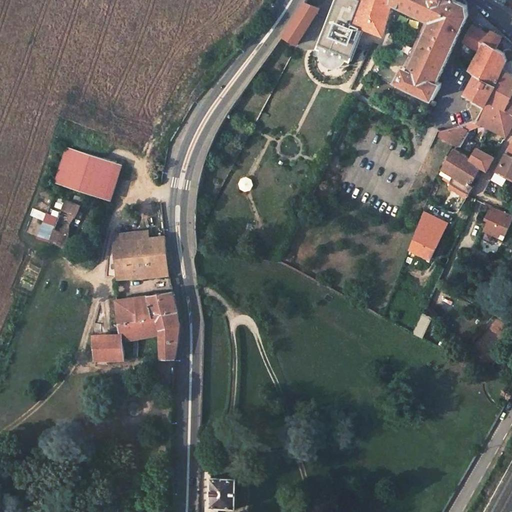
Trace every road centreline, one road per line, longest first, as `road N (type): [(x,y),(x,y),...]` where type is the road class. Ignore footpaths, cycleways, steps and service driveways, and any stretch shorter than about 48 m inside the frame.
road 1 (secondary): [(187,511),(192,329),(177,232),(180,183),(212,107),(291,0)]
road 2 (track): [(178,197),(159,195),(109,224),(86,330),(66,375),(0,435)]
